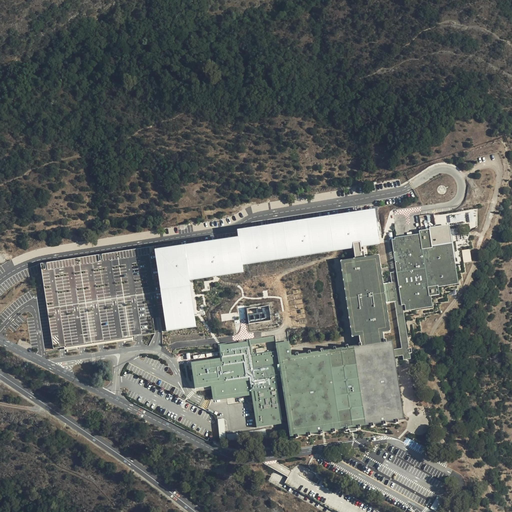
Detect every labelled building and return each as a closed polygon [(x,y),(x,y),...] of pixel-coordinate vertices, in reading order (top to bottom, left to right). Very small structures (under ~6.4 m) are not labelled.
[(490,174),(482,173),(481,185),(488,186),(490,174)] [(165,332),(196,327),(194,316),(191,292),(190,282),(243,273),(241,262),(353,246),(360,245),(378,242),(373,211),(249,230),(237,232),(238,240),(183,248),(171,250),(153,253),(158,281),(159,289),(159,295),(160,300),(161,302),(161,305),(163,315),(163,319),(165,332)] [(435,225),(448,224),(448,222),(455,221),(455,214),(434,216),(435,225)] [(396,272),(401,305),(402,305),(405,304),(406,311),(432,307),(430,297),(438,295),(437,288),(457,285),(455,265),(448,225),(436,227),(428,228),(428,230),(418,232),(418,234),(394,238),(394,240),(391,240),(396,272)] [(360,245),(353,246),(355,258),(364,257),(364,255),(363,251),(361,251),(360,245)] [(158,281),(153,253),(152,248),(39,266),(40,271),(44,295),(52,349),(62,347),(82,344),(101,341),(120,338),(139,335),(157,333),(165,332),(163,319),(163,315),(161,305),(161,302),(160,300),(159,295),(159,289),(158,281)] [(461,250),(464,263),(472,261),(469,249),(461,250)] [(359,335),(360,345),(384,341),(383,332),(390,331),(385,304),(385,303),(382,284),(377,255),(364,257),(355,258),(341,260),(352,337),(359,335)] [(401,348),(393,350),(394,357),(403,355),(403,360),(406,360),(410,359),(409,353),(411,353),(411,348),(409,348),(402,305),(401,305),(396,272),(393,272),(390,273),(392,282),(382,284),(385,303),(395,302),(401,348)] [(268,306),(247,309),(249,324),(271,321),(268,306)] [(256,428),(287,423),(275,343),(274,337),(218,345),(218,348),(220,359),(190,363),(194,388),(210,386),(211,388),(212,400),(251,394),(256,428)] [(393,350),(392,340),(384,341),(360,345),(290,355),(288,341),(275,343),(287,423),(289,436),(352,427),(403,419),(394,357),(393,350)] [(301,466),(294,467),(288,477),(275,470),(268,481),(326,511),(379,511),(319,480),(316,475),(301,466)] [(442,499),(437,496),(430,508),(436,510),(442,499)]
